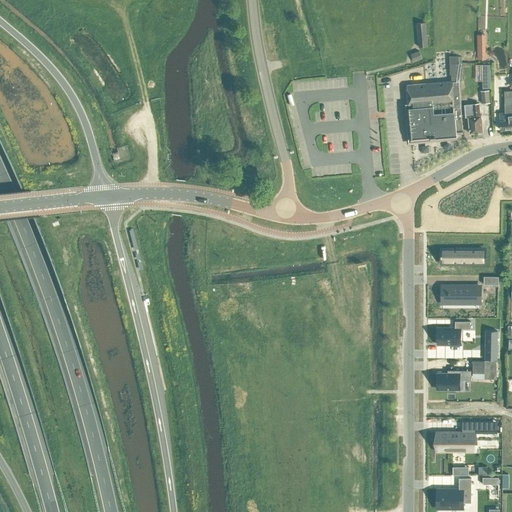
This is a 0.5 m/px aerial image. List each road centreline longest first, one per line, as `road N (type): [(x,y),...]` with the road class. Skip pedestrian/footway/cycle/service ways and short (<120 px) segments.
road 1 (trunk): [(110,511),(51,296),(0,169)]
road 2 (trunk): [(173,511),(154,394),(104,195)]
road 3 (tertiary): [(408,511),(408,221),(399,195)]
road 4 (tertiary): [(281,217),(289,187),(252,0)]
road 5 (trunk): [(104,195),(70,94),(0,21)]
road 6 (tertiary): [(104,195),(193,195),(281,217)]
road 7 (trunk): [(0,339),(52,511)]
road 8 (tertiary): [(399,195),(474,154),(511,146)]
